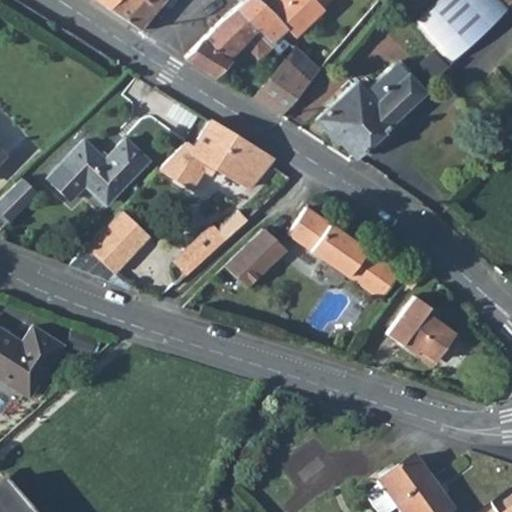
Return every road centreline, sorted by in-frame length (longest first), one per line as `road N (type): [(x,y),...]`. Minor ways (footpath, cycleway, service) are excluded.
road 1 (residential): [(485,426),(150,321),(0,262)]
road 2 (tertiary): [(502,308),(428,239),(150,59)]
road 3 (track): [(150,321),(316,162)]
